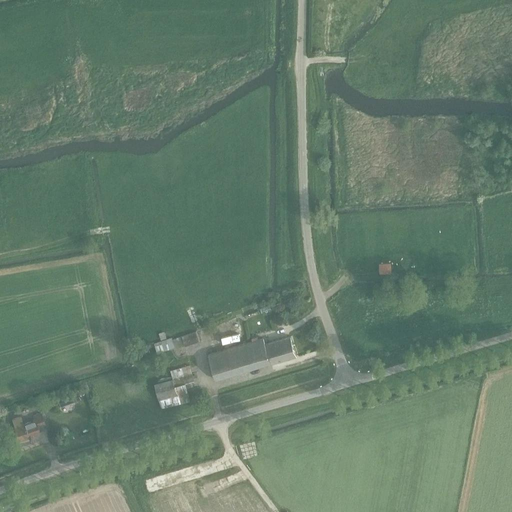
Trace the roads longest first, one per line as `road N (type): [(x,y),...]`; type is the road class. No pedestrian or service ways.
road 1 (unclassified): [(346,384),(307,250),(302,0)]
road 2 (unclassified): [(0,490),(346,384)]
road 3 (unclassified): [(346,384),(511,335)]
